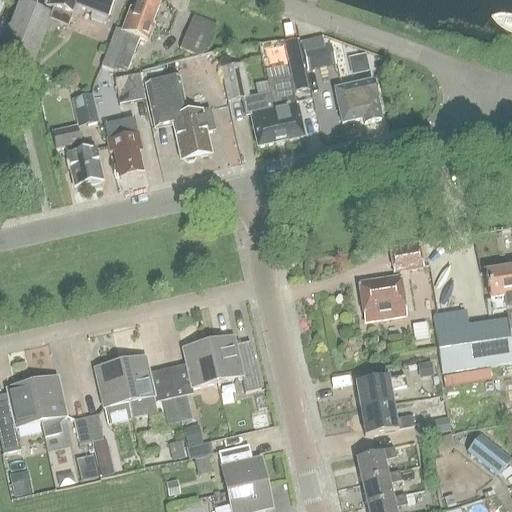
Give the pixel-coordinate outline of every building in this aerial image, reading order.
[(107,23),(115,2),(111,0),(50,0),(47,9),(52,11),(50,17),(18,3),(0,47),(0,59),(29,72),(49,24),(66,31),(71,19),(75,21),(79,12),(91,17),(89,22),(103,27),(105,22),(107,23)] [(147,44),(153,28),(150,27),(160,3),(152,0),(135,0),(131,11),(129,11),(120,34),(114,32),(100,69),(112,73),(114,68),(126,72),(138,40),(147,44)] [(202,56),(215,25),(192,16),(179,50),(188,53),(185,60),(202,56)] [(321,38),(319,39),(300,43),(307,72),(334,66),(329,46),(324,48),(321,38)] [(300,64),(296,43),(266,49),(270,70),(300,64)] [(247,100),(242,76),(240,68),(221,72),(227,104),(247,100)] [(113,81),(118,107),(144,102),(139,77),(113,81)] [(171,122),(180,164),(183,163),(187,165),(192,164),(195,161),(210,157),(205,136),(214,134),(209,112),(185,117),(177,81),(144,88),(154,133),(155,133),(154,126),(171,122)] [(333,92),(335,103),(341,127),(362,122),(363,127),(380,123),(371,84),(333,92)] [(268,97),(278,146),(302,141),(296,109),(295,109),(294,106),(285,108),(282,94),(268,97)] [(278,146),(268,97),(241,102),(244,117),(249,116),(256,150),(278,146)] [(72,103),(75,115),(78,131),(86,129),(98,127),(92,99),(72,103)] [(141,176),(137,155),(141,154),(134,125),(103,132),(108,156),(112,155),(118,181),(141,176)] [(55,154),(65,152),(74,193),(102,186),(95,153),(83,156),(77,131),(51,137),(55,154)] [(418,247),(389,252),(393,275),(422,271),(418,247)] [(511,270),(485,275),(489,302),(503,300),(505,314),(511,312),(511,270)] [(364,325),(405,319),(399,280),(358,286),(364,325)] [(438,362),(463,358),(456,315),(431,319),(438,362)] [(414,343),(428,341),(426,326),(412,328),(414,343)] [(252,352),(236,356),(233,341),(207,347),(216,386),(241,380),(245,395),(260,391),(252,352)] [(216,386),(207,347),(182,352),(191,391),(216,386)] [(128,406),(153,400),(144,361),(119,367),(128,406)] [(435,379),(432,364),(416,367),(419,382),(435,379)] [(128,406),(119,367),(94,372),(103,412),(128,406)] [(412,404),(410,391),(406,392),(403,379),(354,387),(359,414),(392,408),(412,404)] [(56,381),(30,387),(40,426),(44,441),(44,439),(59,435),(56,422),(65,420),(56,381)] [(15,432),(40,426),(30,387),(6,393),(11,415),(0,417),(0,446),(3,457),(20,453),(15,432)] [(179,425),(191,422),(185,397),(173,400),(179,425)] [(161,403),(167,427),(178,425),(173,400),(161,403)] [(395,422),(393,412),(392,408),(359,414),(364,441),(397,435),(397,434),(413,431),(411,420),(395,422)] [(97,417),(85,420),(91,445),(103,442),(97,417)] [(85,420),(73,423),(78,448),(90,445),(85,420)] [(449,432),(450,432),(448,423),(419,427),(420,437),(449,433),(449,432)] [(198,428),(184,431),(188,449),(202,445),(198,428)] [(510,463),(479,438),(466,454),(497,480),(510,463)] [(168,447),(172,463),(185,460),(181,444),(168,447)] [(210,445),(185,451),(188,463),(212,457),(210,445)] [(226,496),(266,487),(260,462),(251,464),(248,449),(217,456),(226,496)] [(385,478),(394,476),(391,462),(402,459),(400,450),(393,452),(393,451),(379,454),(380,457),(355,463),(360,487),(386,481),(385,478)] [(81,485),(97,481),(92,459),(76,463),(81,485)] [(25,497),(20,475),(9,478),(14,500),(25,497)] [(386,481),(360,487),(365,511),(392,505),(391,501),(388,488),(400,485),(398,475),(394,476),(385,478),(386,481)] [(179,497),(177,483),(166,486),(168,499),(179,497)] [(271,511),(266,487),(226,496),(230,511),(271,511)] [(392,505),(365,511),(393,511),(406,509),(403,498),(391,501),(392,505)]
